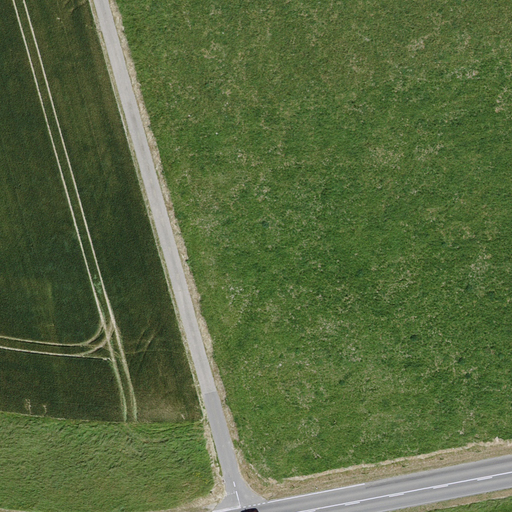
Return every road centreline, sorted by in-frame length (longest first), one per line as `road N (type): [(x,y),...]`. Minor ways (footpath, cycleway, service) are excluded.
road 1 (unclassified): [(243,511),(100,0)]
road 2 (secondary): [(296,511),(511,470)]
